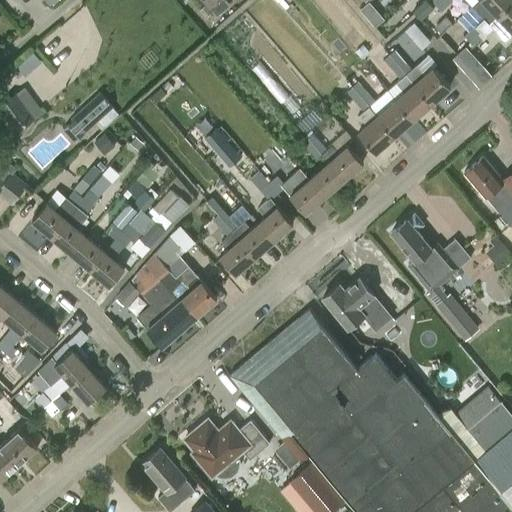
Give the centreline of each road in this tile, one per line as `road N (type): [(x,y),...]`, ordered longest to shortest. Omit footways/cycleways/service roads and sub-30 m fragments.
road 1 (residential): [(157,390),(511,80)]
road 2 (residential): [(0,236),(98,323),(157,390)]
road 3 (residential): [(20,511),(157,390)]
